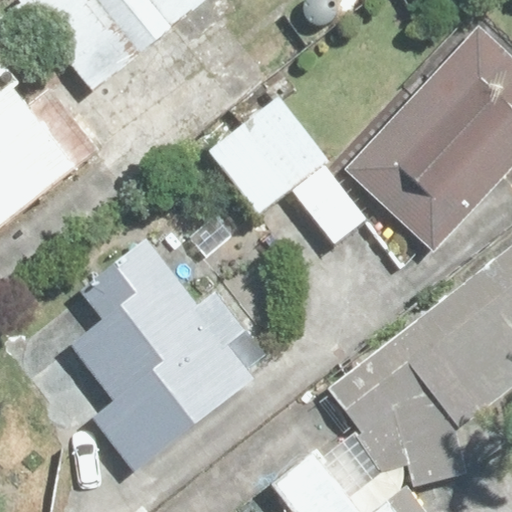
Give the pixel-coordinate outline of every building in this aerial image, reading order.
[(198,0),(0,0),(0,28),(9,41),(36,21),(86,86),(198,0)] [(511,49),(479,19),(339,171),(425,249),(511,154),(511,49)] [(0,241),(101,161),(39,85),(27,95),(0,60),(0,241)] [(276,90),(203,145),(252,211),(293,265),(360,212),(320,161),(326,156),(276,90)] [(88,414),(132,470),(205,425),(256,374),(230,340),(260,315),(225,278),(199,297),(145,228),(70,282),(97,315),(62,337),(109,396),(88,414)] [(359,511),(345,493),(384,462),(407,462),(406,476),(465,472),(463,428),(511,386),(511,237),(314,377),(357,428),(325,451),(307,430),(256,463),(286,504),(274,511),(359,511)]
